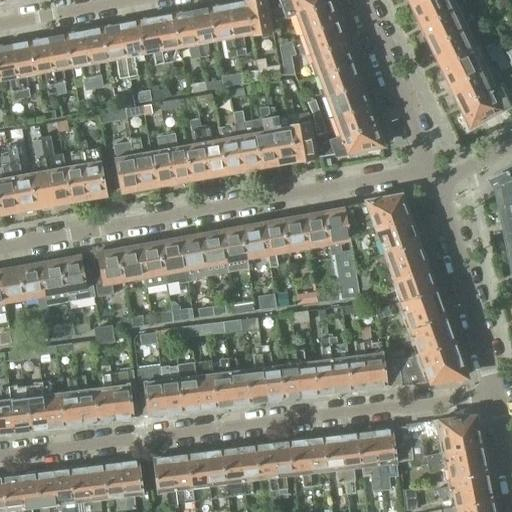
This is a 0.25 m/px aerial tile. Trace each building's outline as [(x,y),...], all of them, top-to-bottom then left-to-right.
[(252,36),(245,0),(243,0),(235,2),(233,4),(227,5),(237,56),(247,55),(244,38),(252,36)] [(266,0),(245,0),(252,36),(272,31),(266,0)] [(285,16),(330,0),(271,0),(274,20),(285,16)] [(330,0),(285,16),(285,19),(295,16),(302,34),(338,21),(334,11),(335,8),(333,3),(331,2),(330,0)] [(436,0),(409,0),(415,12),(436,0)] [(451,0),(436,0),(415,12),(426,35),(460,17),(451,0)] [(237,56),(227,5),(221,6),(219,5),(210,6),(216,42),(225,40),(228,58),(237,56)] [(197,11),(191,12),(200,58),(209,56),(207,43),(216,42),(210,6),(199,8),(197,11)] [(200,58),(191,12),(185,13),(183,11),(173,13),(180,49),(189,47),(191,60),(200,58)] [(161,17),(156,18),(166,72),(174,71),(172,63),(173,63),(171,51),(180,49),(173,13),(163,15),(161,17)] [(460,17),(426,35),(437,58),(471,40),(460,17)] [(147,18),(137,20),(144,55),(153,53),(155,66),(157,66),(158,74),(166,72),(156,18),(149,19),(147,18)] [(125,24),(120,25),(129,78),(137,76),(134,57),(144,55),(137,20),(127,22),(125,24)] [(338,21),(302,34),(309,55),(345,42),(338,21)] [(111,25),(101,26),(108,62),(116,61),(119,73),(120,73),(121,79),(129,78),(120,25),(113,26),(111,25)] [(89,31),(84,32),(93,86),(102,84),(99,64),(108,62),(101,26),(91,28),(89,31)] [(93,86),(84,32),(77,33),(75,31),(66,33),(72,69),(81,67),(83,79),(84,79),(86,87),(93,86)] [(72,69),(66,33),(55,35),(53,37),(47,38),(56,84),(65,83),(63,71),(72,69)] [(56,84),(47,38),(41,39),(39,38),(29,40),(35,76),(44,74),(47,86),(56,84)] [(35,76),(29,40),(19,42),(17,44),(12,45),(21,99),(31,97),(28,77),(35,76)] [(471,40),(437,58),(448,81),(483,65),(494,59),(503,55),(497,42),(485,47),(489,54),(479,58),(471,40)] [(511,49),(511,50),(508,40),(501,43),(511,64),(511,49)] [(294,74),(291,56),(296,55),(291,42),(280,46),(285,76),(294,74)] [(345,42),(309,55),(317,77),(355,63),(351,53),(349,52),(345,42)] [(3,45),(0,45),(0,82),(9,80),(11,93),(13,93),(14,100),(21,99),(12,45),(5,46),(3,45)] [(509,67),(503,55),(494,59),(500,72),(509,67)] [(280,63),(266,65),(268,76),(281,74),(280,63)] [(362,84),(355,63),(317,77),(325,97),(362,84)] [(483,65),(448,81),(460,104),(493,87),(483,65)] [(222,78),(222,82),(223,87),(242,83),(240,73),(221,77),(222,78)] [(223,87),(222,82),(222,78),(204,82),(206,90),(223,87)] [(206,90),(204,82),(187,85),(188,94),(191,93),(206,90)] [(501,83),(493,87),(460,104),(468,123),(474,124),(511,102),(511,93),(507,96),(501,83)] [(370,104),(362,84),(325,97),(332,118),(370,104)] [(261,85),(248,88),(249,95),(262,93),(261,85)] [(241,96),(240,89),(229,90),(230,98),(241,96)] [(167,90),(150,93),(151,101),(168,98),(167,90)] [(139,103),(151,101),(149,91),(137,93),(139,103)] [(195,96),(196,104),(213,101),(211,93),(195,96)] [(126,104),(125,95),(115,97),(117,106),(126,104)] [(179,107),(178,99),(159,102),(161,110),(179,107)] [(315,100),(307,102),(307,103),(313,115),(317,136),(327,132),(315,100)] [(370,104),(332,118),(339,136),(328,140),(329,141),(376,126),(375,124),(376,121),(374,115),(372,114),(370,111),(372,109),(370,104)] [(153,113),(152,105),(142,106),(144,115),(153,113)] [(142,106),(126,109),(127,117),(144,115),(142,106)] [(279,165),(269,108),(268,106),(259,108),(261,119),(252,120),(252,122),(261,168),(279,165)] [(296,161),(289,126),(280,128),(277,107),(272,107),(269,108),(279,165),(296,161)] [(102,114),(100,115),(101,124),(112,122),(109,109),(106,110),(102,114)] [(55,118),(53,110),(43,112),(44,120),(55,118)] [(261,168),(252,122),(252,120),(245,122),(243,111),(233,113),(235,122),(244,171),(261,168)] [(301,124),(289,126),(296,161),(317,158),(310,118),(308,114),(300,115),(301,124)] [(75,127),(74,120),(67,121),(68,128),(75,127)] [(199,120),(190,121),(192,130),(200,129),(201,129),(199,120)] [(228,136),(220,138),(227,174),(244,171),(235,122),(226,124),(228,136)] [(376,126),(329,141),(319,145),(321,157),(380,146),(383,141),(379,130),(377,129),(376,126)] [(210,127),(208,127),(201,129),(200,129),(209,177),(227,174),(220,138),(212,139),(210,127)] [(140,190),(131,142),(129,128),(121,130),(123,143),(122,143),(124,156),(116,157),(122,193),(140,190)] [(194,143),(186,144),(191,178),(192,180),(209,177),(200,129),(192,130),(194,143)] [(192,180),(191,178),(186,144),(178,146),(176,135),(166,136),(174,183),(192,180)] [(72,202),(65,165),(63,153),(54,155),(51,136),(41,137),(42,141),(54,205),(72,202)] [(166,136),(158,137),(157,137),(159,149),(151,150),(158,186),(174,183),(166,136)] [(158,186),(151,150),(142,152),(140,140),(131,142),(140,190),(158,186)] [(38,171),(29,172),(36,209),(54,205),(42,141),(33,143),(38,171)] [(78,142),(80,151),(89,199),(106,196),(98,149),(88,151),(86,141),(78,142)] [(17,144),(7,146),(19,212),(36,209),(29,172),(22,174),(17,144)] [(19,212),(7,146),(0,146),(0,155),(2,165),(1,165),(3,177),(0,177),(0,206),(1,215),(19,212)] [(65,165),(72,202),(89,199),(80,151),(63,153),(65,165)] [(498,201),(511,198),(511,167),(494,177),(493,183),(495,188),(498,201)] [(350,240),(409,218),(407,212),(408,209),(405,201),(403,200),(402,199),(397,196),(344,205),(345,207),(350,240)] [(511,226),(511,198),(498,201),(504,228),(511,226)] [(350,240),(345,207),(336,209),(334,207),(323,209),(329,245),(331,256),(334,255),(341,299),(359,297),(353,251),(350,240)] [(329,245),(323,209),(313,211),(312,213),(302,215),(309,249),(329,245)] [(293,215),(282,217),(288,253),(309,249),(302,215),(295,216),(293,215)] [(262,222),(268,256),(270,267),(278,266),(276,255),(288,253),(282,217),(271,219),(270,221),(262,222)] [(409,218),(350,240),(353,251),(361,248),(362,250),(379,244),(383,255),(420,242),(416,231),(413,229),(409,218)] [(268,256),(262,222),(254,224),(252,222),(241,224),(247,260),(268,256)] [(247,260),(241,224),(230,226),(229,228),(221,230),(227,264),(247,260)] [(211,230),(200,232),(206,268),(227,264),(221,230),(213,231),(211,230)] [(206,268),(200,232),(190,234),(188,236),(179,238),(187,282),(196,280),(194,270),(206,268)] [(170,237),(159,239),(167,284),(179,281),(179,284),(187,282),(179,238),(172,239),(170,237)] [(167,284),(159,239),(148,241),(147,244),(138,245),(144,277),(146,287),(167,284)] [(420,242),(383,255),(386,266),(378,268),(383,282),(426,266),(422,254),(423,251),(420,242)] [(129,245),(117,247),(124,281),(144,277),(138,245),(131,246),(129,245)] [(124,281),(117,247),(105,249),(104,251),(97,253),(100,266),(94,267),(99,296),(113,293),(111,283),(124,281)] [(60,257),(68,302),(89,298),(81,255),(72,257),(71,255),(60,257)] [(68,302),(60,257),(39,261),(45,295),(47,305),(68,302)] [(39,261),(19,265),(25,299),(45,295),(39,261)] [(25,299),(19,265),(0,268),(0,277),(5,303),(25,299)] [(426,266),(383,282),(387,294),(396,291),(400,301),(435,289),(436,286),(433,278),(430,277),(426,266)] [(363,289),(371,286),(369,274),(360,275),(362,288),(363,288),(363,289)] [(371,286),(363,289),(364,301),(374,299),(371,286)] [(435,289),(400,301),(396,303),(402,320),(405,319),(408,327),(405,328),(406,330),(445,316),(446,314),(443,305),(440,304),(435,289)] [(339,290),(316,293),(317,302),(341,299),(339,290)] [(287,292),(275,294),(277,307),(289,305),(287,292)] [(302,304),(317,302),(315,293),(301,295),(302,304)] [(277,307),(275,294),(258,297),(260,309),(277,307)] [(256,311),(256,310),(255,302),(245,303),(246,312),(256,311)] [(360,312),(358,304),(342,307),(343,315),(360,312)] [(213,307),(215,316),(222,315),(221,306),(213,307)] [(192,307),(171,311),(173,321),(173,322),(191,319),(194,318),(192,307)] [(215,316),(213,307),(196,309),(198,318),(215,316)] [(327,318),(326,309),(318,310),(319,319),(327,318)] [(391,310),(375,318),(379,325),(395,318),(391,310)] [(173,321),(171,311),(151,314),(152,324),(173,321)] [(309,321),(308,311),(292,313),(293,324),(309,321)] [(14,315),(8,316),(7,316),(9,327),(9,328),(12,343),(19,342),(14,315)] [(133,327),(143,325),(142,315),(131,317),(133,327)] [(450,330),(445,316),(406,330),(412,346),(415,345),(418,353),(414,354),(415,355),(453,341),(455,338),(452,331),(450,330)] [(259,329),(257,318),(257,317),(240,319),(240,321),(241,330),(242,331),(259,329)] [(114,320),(115,322),(120,329),(129,328),(128,318),(114,320)] [(223,321),(207,323),(208,334),(224,332),(223,323),(223,321)] [(240,321),(223,323),(224,332),(241,330),(240,321)] [(90,331),(88,323),(72,326),(73,334),(90,331)] [(208,334),(207,323),(189,325),(189,327),(190,336),(208,334)] [(53,339),(62,337),(59,324),(51,326),(53,339)] [(113,341),(112,330),(111,324),(92,327),(95,344),(113,341)] [(190,336),(189,327),(174,329),(175,338),(190,336)] [(12,343),(9,328),(0,329),(0,345),(12,344),(12,343)] [(33,341),(49,339),(47,329),(31,331),(33,341)] [(363,341),(369,388),(375,387),(377,389),(383,388),(385,386),(386,386),(382,352),(380,352),(377,352),(375,340),(372,340),(371,329),(361,331),(363,341)] [(156,342),(155,332),(139,335),(141,344),(156,342)] [(301,396),(295,345),(294,335),(291,336),(291,342),(287,343),(288,351),(287,351),(288,363),(281,364),(286,400),(294,399),(296,397),(301,396)] [(353,392),(348,355),(340,356),(339,344),(338,344),(337,336),(328,338),(335,392),(341,391),(343,393),(353,392)] [(335,392),(328,338),(320,339),(321,346),(320,347),(322,358),(314,360),(318,396),(328,395),(329,393),(335,392)] [(90,350),(89,342),(89,340),(72,343),(73,351),(74,353),(90,350)] [(356,355),(348,355),(353,392),(361,391),(363,389),(369,388),(363,341),(355,342),(356,355)] [(453,341),(415,355),(407,358),(399,361),(402,386),(462,378),(465,373),(453,341)] [(73,351),(72,343),(56,345),(58,356),(66,355),(66,352),(73,351)] [(318,396),(314,360),(313,347),(304,348),(304,344),(295,345),(301,396),(307,396),(309,397),(318,396)] [(56,345),(39,348),(40,356),(57,354),(56,345)] [(286,400),(281,364),(273,365),(271,353),(270,353),(269,345),(260,345),(261,354),(268,401),(274,400),(276,402),(286,400)] [(40,356),(39,348),(22,350),(23,360),(39,357),(39,356),(40,356)] [(252,405),(247,368),(239,369),(237,357),(236,357),(235,349),(227,350),(228,358),(235,405),(240,404),(242,406),(252,405)] [(23,360),(22,350),(7,352),(8,362),(23,360)] [(399,361),(407,358),(405,351),(387,357),(387,361),(399,360),(399,361)] [(254,368),(247,368),(252,405),(260,404),(262,401),(268,401),(261,354),(253,355),(254,368)] [(235,405),(228,358),(220,359),(221,371),(213,372),(218,409),(227,408),(228,406),(235,405)] [(212,360),(204,361),(202,361),(195,362),(201,409),(206,408),(208,410),(218,409),(213,372),(212,360)] [(402,386),(399,361),(399,360),(387,361),(390,385),(400,384),(400,386),(402,386)] [(201,409),(195,362),(178,364),(178,366),(180,377),(184,413),(193,412),(194,410),(201,409)] [(160,364),(152,365),(137,367),(139,383),(145,382),(146,391),(142,391),(140,393),(143,416),(149,415),(151,415),(153,417),(159,416),(161,414),(166,413),(161,368),(160,364)] [(110,374),(110,370),(109,365),(101,366),(102,375),(110,374)] [(184,413),(180,377),(178,366),(161,368),(166,413),(172,412),(174,414),(184,413)] [(136,392),(133,367),(110,370),(110,374),(116,420),(119,419),(121,421),(127,420),(129,418),(139,417),(138,405),(134,402),(131,402),(130,393),(136,392)] [(110,374),(102,375),(103,387),(95,388),(100,424),(105,423),(107,421),(116,420),(110,374)] [(85,376),(76,377),(83,424),(85,423),(87,425),(100,424),(95,388),(87,389),(85,376)] [(83,424),(76,377),(67,378),(68,391),(61,392),(66,428),(72,427),(74,425),(83,424)] [(15,432),(9,385),(8,378),(0,379),(0,381),(2,399),(0,399),(0,435),(4,435),(6,433),(15,432)] [(51,393),(50,380),(42,381),(49,428),(52,427),(54,429),(66,428),(61,392),(51,393)] [(34,384),(27,385),(32,432),(38,431),(40,429),(49,428),(42,381),(33,382),(34,384)] [(32,432),(28,396),(25,396),(23,384),(18,386),(17,384),(9,385),(15,432),(18,431),(20,433),(32,432)] [(440,453),(480,444),(480,443),(482,440),(480,433),(478,432),(476,420),(471,417),(407,425),(407,426),(413,458),(418,457),(423,456),(421,439),(437,435),(438,441),(442,440),(444,450),(440,451),(440,453)] [(413,458),(407,426),(395,428),(400,461),(413,458)] [(374,431),(382,491),(391,489),(389,476),(397,475),(392,429),(390,429),(388,427),(382,428),(380,430),(374,431)] [(382,491),(374,431),(368,432),(366,430),(357,431),(362,468),(369,466),(373,492),(382,491)] [(362,468),(357,431),(348,432),(346,435),(340,435),(347,490),(348,493),(356,492),(355,481),(354,469),(362,468)] [(332,434),(323,436),(327,472),(336,471),(337,483),(338,483),(339,491),(347,490),(340,435),(335,436),(332,434)] [(327,472),(323,436),(314,437),(312,439),(307,440),(313,486),(321,485),(320,473),(327,472)] [(299,439),(289,440),(293,476),(302,475),(304,495),(314,494),(313,486),(307,440),(301,440),(299,439)] [(293,476),(289,440),(280,441),(279,443),(272,444),(280,504),(282,504),(281,498),(288,498),(287,490),(288,490),(286,477),(293,476)] [(265,443),(255,444),(260,480),(269,479),(272,505),(280,504),(272,444),(267,445),(265,443)] [(245,447),(238,448),(244,495),(254,494),(253,481),(260,480),(255,444),(247,445),(245,447)] [(423,456),(418,457),(419,466),(432,463),(433,471),(443,469),(444,470),(447,469),(449,478),(445,478),(446,480),(486,472),(486,470),(487,468),(486,461),(484,459),(480,444),(440,453),(423,456)] [(244,495),(238,448),(233,449),(231,447),(222,448),(228,497),(244,495)] [(211,452),(205,452),(211,499),(228,497),(222,448),(213,449),(211,452)] [(211,499),(205,452),(200,453),(197,451),(188,453),(192,489),(194,501),(202,500),(211,499)] [(192,489),(188,453),(179,454),(178,456),(171,457),(178,503),(186,502),(185,490),(192,489)] [(178,503),(171,457),(166,457),(164,456),(158,456),(156,459),(154,459),(159,493),(167,492),(169,511),(175,511),(179,511),(178,503)] [(127,462),(120,463),(126,510),(136,508),(134,496),(143,494),(139,460),(137,461),(135,459),(129,460),(127,462)] [(126,510),(120,463),(115,463),(113,462),(103,463),(108,499),(116,498),(117,511),(126,510)] [(93,466),(86,467),(91,511),(101,511),(100,500),(108,499),(103,463),(95,464),(93,466)] [(79,466),(69,467),(74,511),(91,511),(86,467),(82,468),(79,466)] [(74,511),(69,467),(61,469),(59,471),(53,472),(58,511),(74,511)] [(46,470),(36,472),(41,508),(49,507),(49,511),(58,511),(53,472),(48,472),(46,470)] [(41,508),(36,472),(28,473),(26,475),(20,476),(23,511),(32,511),(33,509),(41,508)] [(486,472),(446,480),(447,486),(438,488),(440,498),(449,496),(449,498),(453,497),(454,505),(451,506),(451,509),(492,500),(491,498),(493,495),(492,488),(489,487),(486,472)] [(12,475),(1,476),(6,511),(8,511),(15,511),(23,511),(20,476),(14,477),(12,475)] [(415,489),(403,490),(405,511),(417,509),(415,489)] [(494,511),(492,500),(451,509),(452,511),(494,511)]
